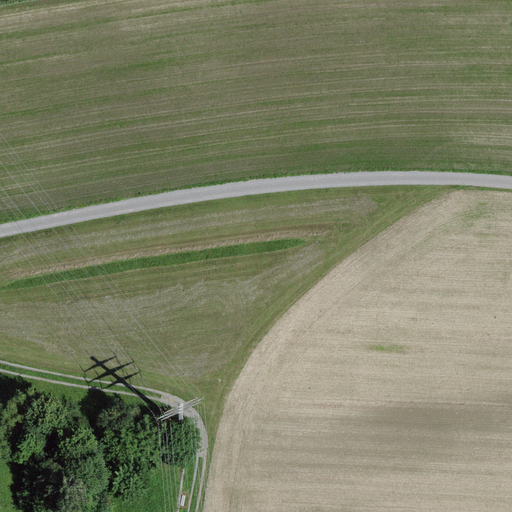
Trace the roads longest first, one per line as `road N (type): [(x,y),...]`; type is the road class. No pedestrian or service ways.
road 1 (track): [(0,232),(283,186),(511,184)]
road 2 (track): [(0,367),(147,394),(188,412),(203,452),(192,511)]
